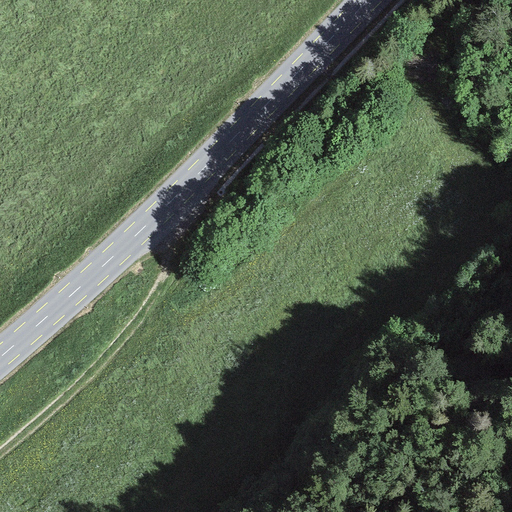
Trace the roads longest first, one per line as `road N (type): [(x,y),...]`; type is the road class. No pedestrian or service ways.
road 1 (secondary): [(0,358),(100,277),(371,0)]
road 2 (track): [(0,453),(136,331),(211,163)]
